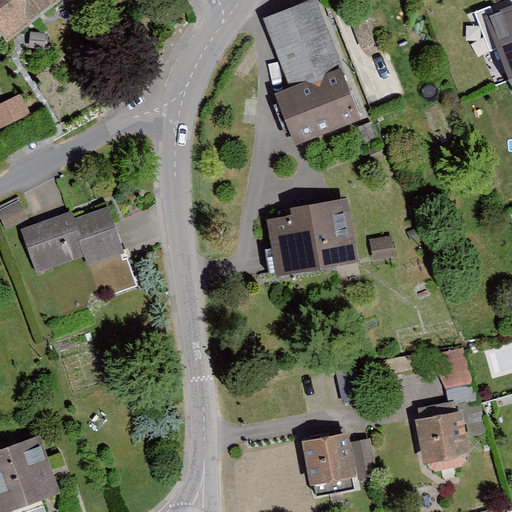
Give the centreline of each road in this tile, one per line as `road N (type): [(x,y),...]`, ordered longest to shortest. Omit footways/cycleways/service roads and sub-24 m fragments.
road 1 (unclassified): [(186,94),(172,201),(201,459),(195,511)]
road 2 (residential): [(0,190),(186,94)]
